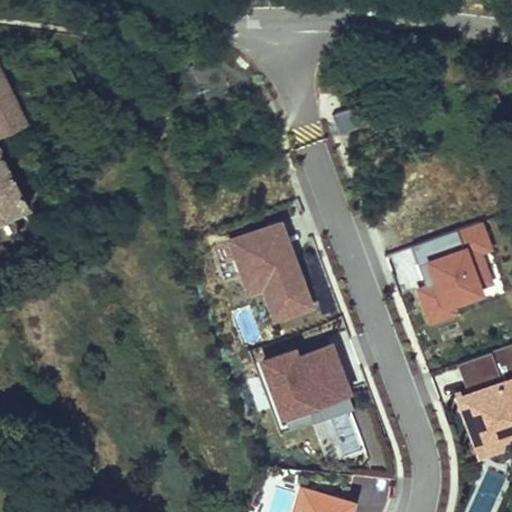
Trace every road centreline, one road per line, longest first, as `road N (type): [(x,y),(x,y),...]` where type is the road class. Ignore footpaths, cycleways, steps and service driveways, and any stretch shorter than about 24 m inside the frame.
road 1 (residential): [(284,19),(314,162),(429,461),(421,511)]
road 2 (residential): [(284,19),(385,19),(511,35)]
road 3 (residential): [(131,0),(176,12),(284,19)]
